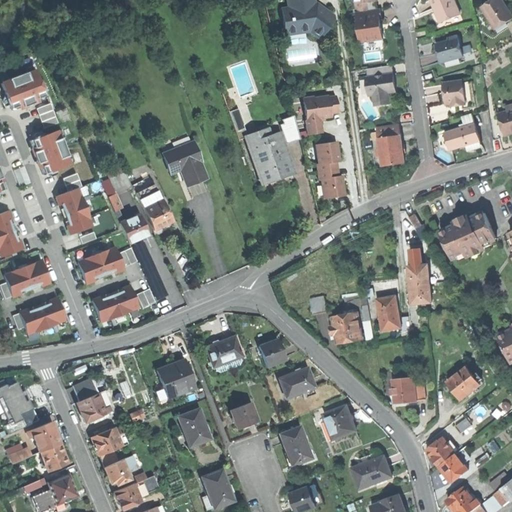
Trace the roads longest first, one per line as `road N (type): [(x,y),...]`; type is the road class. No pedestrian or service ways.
road 1 (residential): [(249,298),(268,307),(402,437),(428,511)]
road 2 (residential): [(430,183),(281,259),(249,298)]
road 3 (unknown): [(366,210),(335,0)]
road 4 (residential): [(410,0),(403,17),(430,183)]
road 5 (residential): [(105,511),(41,356)]
road 6 (residential): [(92,347),(249,298)]
road 7 (residential): [(0,120),(14,124),(57,241)]
